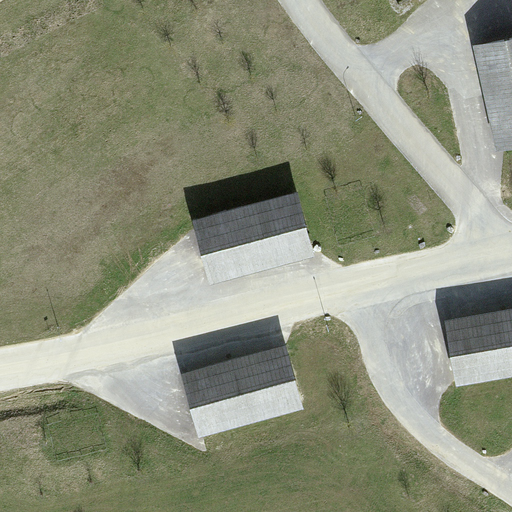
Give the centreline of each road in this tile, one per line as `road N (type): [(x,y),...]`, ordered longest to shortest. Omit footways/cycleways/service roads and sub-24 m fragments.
road 1 (track): [(511,253),(0,369)]
road 2 (track): [(509,253),(308,0)]
road 3 (track): [(511,489),(426,428),(397,395),(377,358),(358,288)]
